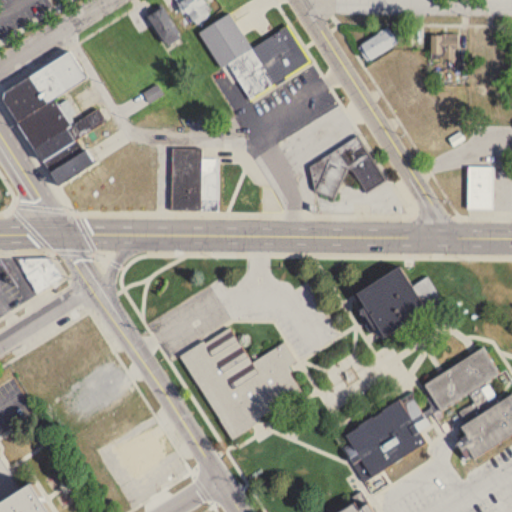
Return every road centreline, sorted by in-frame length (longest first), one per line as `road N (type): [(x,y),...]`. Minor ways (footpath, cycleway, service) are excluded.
road 1 (secondary): [(0,231),(511,235)]
road 2 (residential): [(0,133),(89,284),(107,298),(220,475)]
road 3 (residential): [(308,0),(446,235)]
road 4 (residential): [(314,8),(511,5)]
road 5 (residential): [(0,74),(117,0)]
